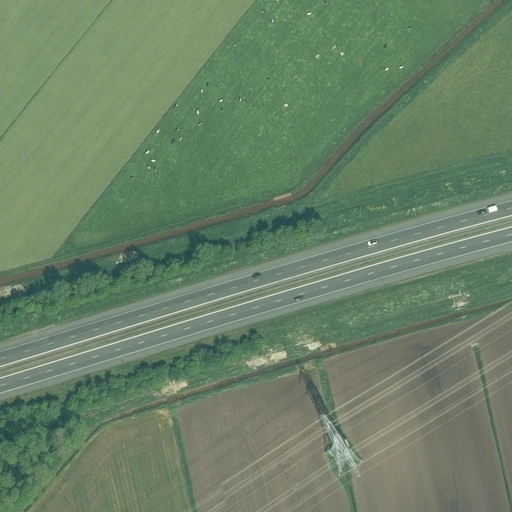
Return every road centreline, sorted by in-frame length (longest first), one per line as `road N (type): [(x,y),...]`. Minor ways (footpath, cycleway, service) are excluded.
road 1 (motorway): [(0,385),(511,235)]
road 2 (motorway): [(511,209),(0,359)]
